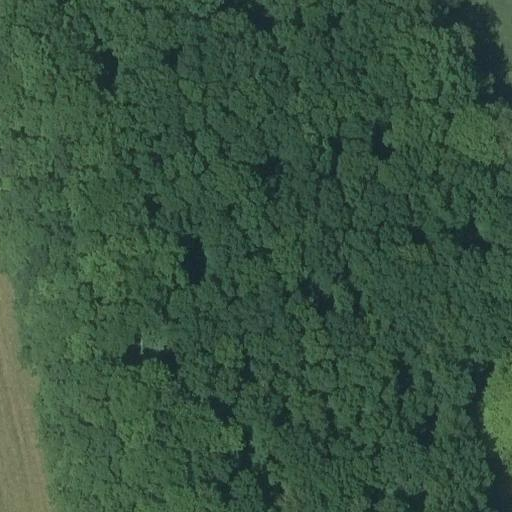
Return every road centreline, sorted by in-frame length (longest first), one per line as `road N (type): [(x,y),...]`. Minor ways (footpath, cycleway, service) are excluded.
road 1 (unclassified): [(134,511),(80,288),(0,72)]
road 2 (track): [(114,408),(428,336)]
